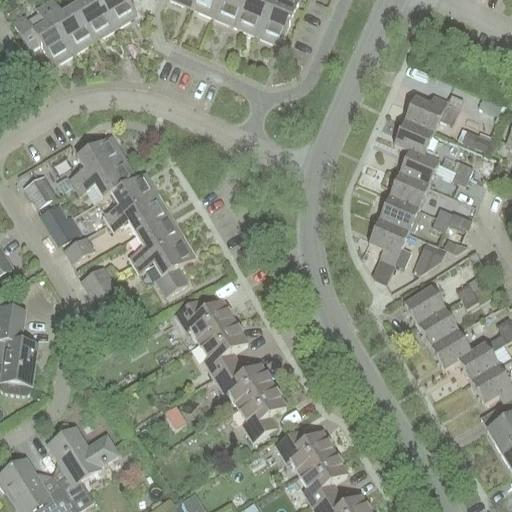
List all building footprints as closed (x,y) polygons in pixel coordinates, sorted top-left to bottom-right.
[(18,11),(11,0),(5,0),(0,3),(9,17),(18,11)] [(75,11),(95,45),(116,32),(96,0),(85,0),(87,3),(75,11)] [(96,0),(116,32),(137,20),(125,0),(96,0)] [(168,0),(168,2),(190,12),(195,0),(168,0)] [(195,0),(190,12),(213,21),(222,0),(195,0)] [(222,0),(213,21),(235,31),(248,0),(222,0)] [(248,0),(235,31),(258,41),(275,0),(264,0),(265,0),(263,0),(248,0)] [(275,0),(258,41),(280,51),(302,0),(275,0)] [(74,58),(95,45),(75,11),(62,19),(53,4),(45,9),(74,58)] [(74,58),(45,9),(36,14),(38,17),(26,25),(24,21),(13,28),(30,55),(40,49),(53,71),(74,58)] [(0,92),(10,86),(5,77),(0,80),(0,92)] [(460,114),(447,109),(448,107),(433,101),(429,109),(414,103),(404,126),(434,139),(441,123),(453,129),(460,114)] [(481,113),(498,117),(501,105),(484,101),(481,113)] [(409,156),(424,162),(434,167),(438,159),(427,154),(434,139),(404,126),(394,150),(409,156)] [(487,153),(491,141),(464,132),(460,144),(487,153)] [(75,192),(124,162),(111,141),(77,162),(85,175),(70,184),(75,192)] [(399,179),(429,192),(439,169),(434,167),(424,162),(409,156),(399,179)] [(111,199),(136,183),(124,162),(75,192),(80,200),(95,191),(103,205),(111,199)] [(456,177),(469,183),(473,173),(460,168),(456,177)] [(465,191),(469,183),(456,177),(452,186),(465,191)] [(58,200),(44,178),(25,191),(39,213),(58,200)] [(109,229),(158,199),(145,178),(136,183),(111,199),(118,212),(104,220),(109,229)] [(418,215),(429,192),(399,179),(389,202),(418,215)] [(136,241),(170,220),(158,199),(109,229),(114,237),(128,228),(136,241)] [(379,225),(408,238),(418,215),(389,202),(379,225)] [(52,234),(69,224),(59,208),(43,218),(52,234)] [(436,223),(448,229),(453,219),(440,214),(436,223)] [(134,270),(183,241),(170,220),(136,241),(144,253),(129,262),(134,270)] [(73,221),(69,224),(52,234),(62,249),(78,239),(74,232),(78,229),(73,221)] [(445,237),(448,229),(436,223),(432,232),(445,237)] [(384,256),(380,264),(394,271),(408,238),(379,225),(368,249),(384,256)] [(96,253),(88,240),(66,252),(74,266),(96,253)] [(183,241),(134,270),(139,279),(154,270),(161,283),(157,285),(167,301),(191,286),(182,271),(196,262),(183,241)] [(0,282),(13,275),(5,262),(0,253),(0,282)] [(374,278),(372,282),(375,287),(380,289),(385,291),(394,271),(380,264),(374,278)] [(88,298),(110,284),(103,272),(81,286),(88,298)] [(479,283),(456,296),(461,305),(473,298),(473,297),(483,290),(479,283)] [(110,284),(88,298),(96,310),(118,296),(110,284)] [(417,332),(445,315),(432,293),(404,310),(417,332)] [(473,298),(461,305),(466,313),(478,306),(473,298)] [(199,349),(235,327),(222,306),(207,315),(200,304),(175,319),(183,331),(187,329),(199,349)] [(27,401),(31,398),(32,391),(38,349),(21,347),(26,316),(0,312),(0,344),(6,346),(3,369),(0,386),(0,388),(1,389),(1,393),(4,398),(27,401)] [(430,353),(458,336),(445,315),(417,332),(430,353)] [(100,343),(112,335),(100,317),(88,325),(100,343)] [(511,329),(508,324),(496,331),(502,339),(511,332),(511,329)] [(214,383),(239,368),(233,358),(248,349),(235,327),(199,349),(211,369),(207,372),(214,383)] [(472,358),(458,367),(471,387),(498,371),(491,358),(511,344),(511,332),(502,339),(485,349),(471,357),(471,358),(472,358)] [(458,336),(430,353),(444,375),(458,367),(472,358),(471,358),(471,357),(458,336)] [(137,339),(124,347),(133,362),(147,354),(137,339)] [(237,413),(273,391),(260,370),(245,379),(239,368),(214,383),(221,395),(225,392),(237,413)] [(511,403),(511,392),(498,371),(471,387),(484,410),(498,401),(503,409),(511,403)] [(273,391),(237,413),(250,433),(245,436),(253,447),(278,432),(271,421),(286,412),(273,391)] [(501,457),(511,450),(511,403),(503,409),(497,413),(504,425),(487,435),(501,457)] [(57,487),(60,493),(73,511),(86,511),(95,507),(81,485),(101,473),(99,471),(118,460),(106,441),(88,453),(75,433),(48,450),(67,480),(57,487)] [(299,480),(335,458),(322,437),(307,446),(300,435),(275,450),(282,462),(286,459),(299,480)] [(511,450),(501,457),(511,476),(511,450)] [(312,511),(317,511),(339,499),(332,488),(347,479),(335,458),(299,480),(311,500),(307,503),(312,511)] [(73,511),(60,493),(48,501),(25,464),(0,480),(0,489),(4,496),(6,495),(16,511),(73,511)] [(182,506),(185,511),(201,511),(194,499),(182,506)] [(367,511),(360,501),(345,510),(339,499),(317,511),(367,511)]
